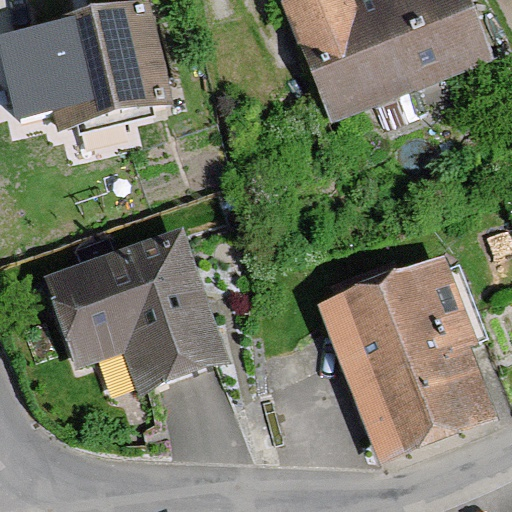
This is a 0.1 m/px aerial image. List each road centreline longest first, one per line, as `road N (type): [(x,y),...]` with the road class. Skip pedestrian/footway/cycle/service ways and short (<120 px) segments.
road 1 (residential): [(260,503),(399,492),(462,474),(511,448)]
road 2 (residential): [(42,475),(97,491),(260,503)]
